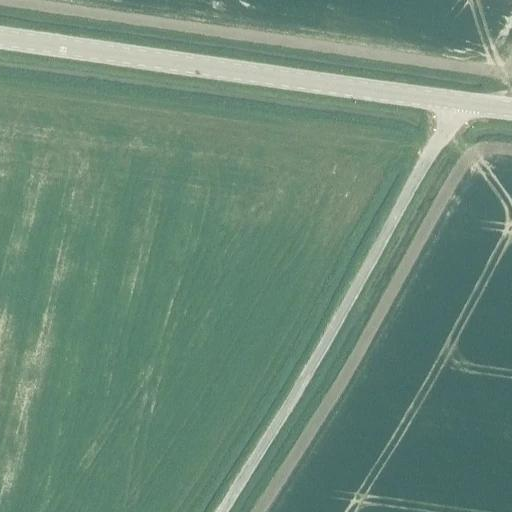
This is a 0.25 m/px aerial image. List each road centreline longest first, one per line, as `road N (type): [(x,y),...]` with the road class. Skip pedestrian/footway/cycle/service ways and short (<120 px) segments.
road 1 (unclassified): [(218,511),(456,104)]
road 2 (tertiary): [(456,104),(0,38)]
